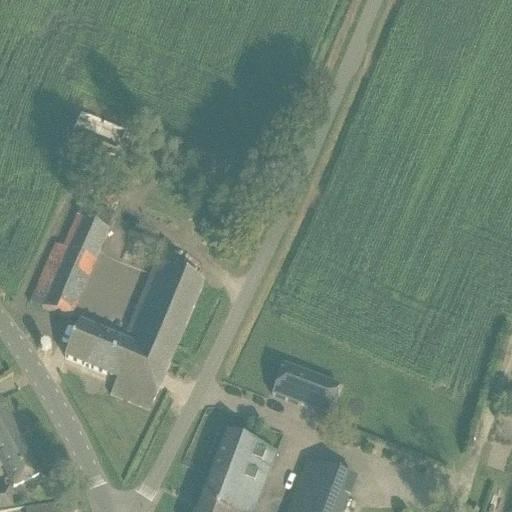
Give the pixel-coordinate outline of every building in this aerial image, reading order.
[(72,135),(117,153),(125,133),(80,114),(72,135)] [(15,184),(0,217),(0,228),(22,238),(41,196),(15,184)] [(29,305),(69,322),(107,232),(75,218),(62,249),(54,246),(29,305)] [(78,325),(64,360),(116,382),(109,397),(149,413),(166,372),(203,285),(184,277),(156,265),(136,313),(126,336),(138,341),(134,349),(123,344),(97,333),(78,325)] [(271,397),(328,419),(339,389),(283,368),(271,397)] [(0,464),(4,472),(13,489),(37,477),(0,403),(0,464)] [(195,511),(254,511),(276,455),(224,436),(195,511)] [(342,511),(354,481),(306,463),(288,511),(342,511)]
